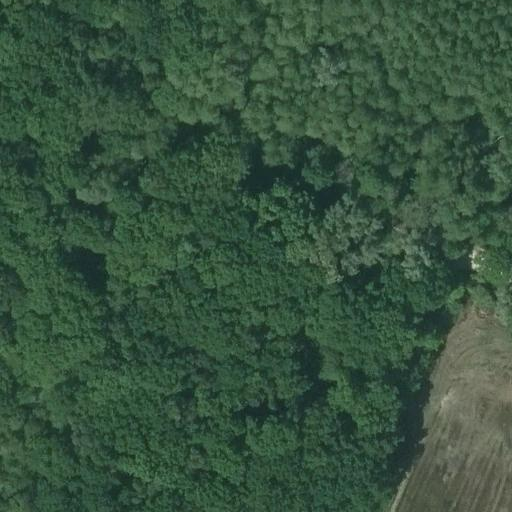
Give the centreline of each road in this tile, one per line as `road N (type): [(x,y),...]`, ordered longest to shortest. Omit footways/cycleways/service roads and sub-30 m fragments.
road 1 (track): [(0,6),(447,250)]
road 2 (track): [(447,250),(335,511)]
